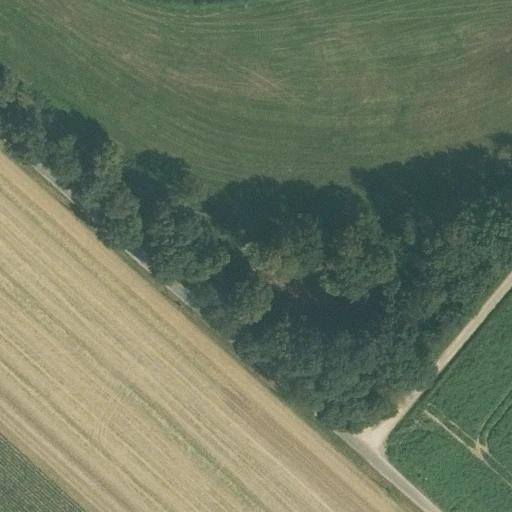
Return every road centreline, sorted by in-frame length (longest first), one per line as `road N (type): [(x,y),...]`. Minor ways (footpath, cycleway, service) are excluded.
road 1 (track): [(0,124),(365,451)]
road 2 (track): [(511,279),(365,451)]
